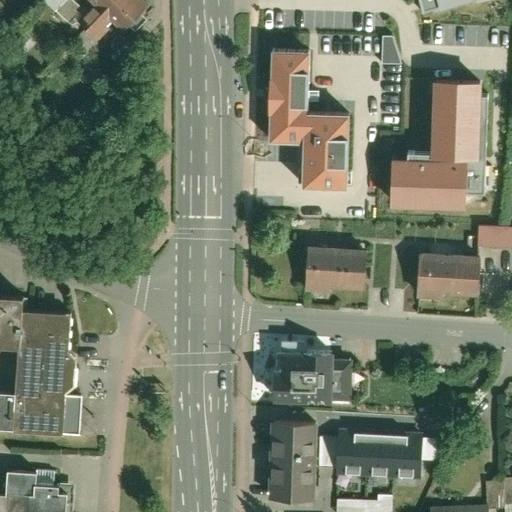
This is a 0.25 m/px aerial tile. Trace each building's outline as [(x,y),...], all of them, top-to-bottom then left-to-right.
[(62,0),(43,0),(53,10),(62,0)] [(145,0),(85,0),(86,1),(72,15),(99,40),(114,24),(120,30),(129,21),(136,27),(147,16),(139,7),(145,0)] [(420,0),(424,11),(462,0),(420,0)] [(393,34),(383,34),(382,59),(403,60),(393,34)] [(308,47),(271,46),(269,138),(303,138),(302,177),(347,178),(348,100),(307,99),(308,47)] [(479,77),(434,77),(432,154),(389,153),(388,203),(464,204),(464,190),(484,191),(486,90),(478,90),(479,77)] [(511,226),(478,224),(477,243),(489,244),(488,247),(500,248),(500,245),(511,245),(511,249),(511,248),(511,226)] [(365,239),(307,236),(304,288),(328,289),(328,283),(362,285),(365,239)] [(477,250),(420,246),(417,292),(440,294),(440,289),(474,291),(477,250)] [(0,344),(18,346),(15,390),(0,389),(0,428),(13,429),(12,432),(60,435),(61,427),(72,427),(74,397),(62,396),(63,387),(72,380),(73,365),(73,353),(66,346),(68,306),(20,304),(21,290),(0,289),(0,344)] [(277,362),(276,396),(350,399),(352,356),(331,355),(332,340),(281,339),(280,362),(277,362)] [(270,414),(268,497),(314,498),(316,416),(270,414)] [(429,437),(417,437),(416,476),(441,477),(443,440),(453,441),(454,419),(430,418),(429,437)] [(417,432),(343,430),(341,473),(416,476),(417,437),(417,432)] [(65,511),(67,487),(58,487),(58,479),(33,478),(34,468),(5,467),(4,491),(0,490),(0,511),(25,511),(26,508),(32,509),(31,511),(65,511)] [(337,511),(393,511),(393,492),(379,492),(379,497),(337,497),(337,511)]
